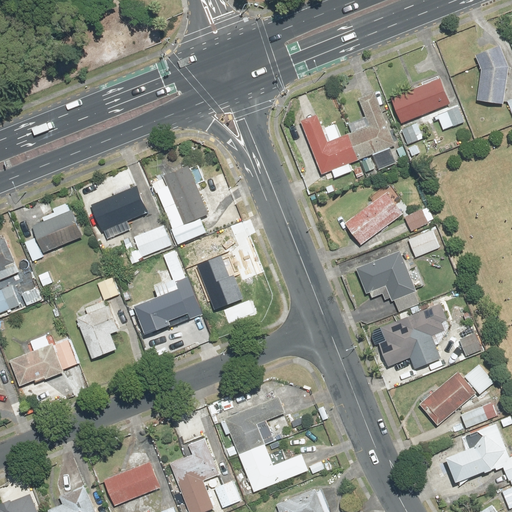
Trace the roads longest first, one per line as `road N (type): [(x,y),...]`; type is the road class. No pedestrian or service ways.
road 1 (primary): [(0,141),(348,0)]
road 2 (residential): [(0,458),(327,326)]
road 3 (primary): [(444,0),(233,83)]
road 4 (tertiary): [(407,511),(327,326)]
road 5 (primary): [(157,115),(0,182)]
road 6 (primary): [(275,190),(217,130),(196,118),(157,115)]
road 7 (tertiary): [(327,326),(275,190)]
